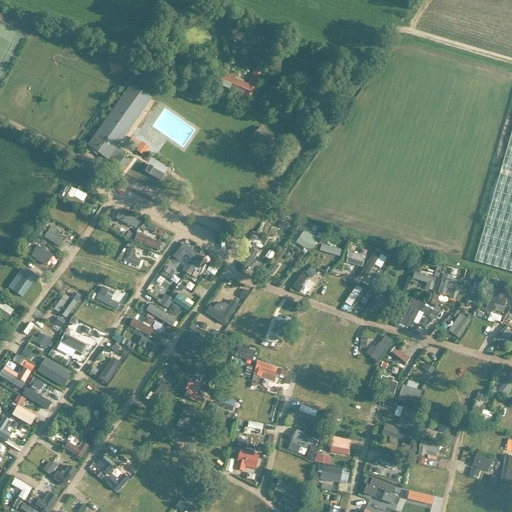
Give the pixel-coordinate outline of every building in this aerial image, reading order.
[(109,62),(110,73),(122,71),(120,60),(117,60),(117,57),(111,58),(112,61),(109,62)] [(252,100),(263,73),(264,69),(256,66),(248,85),(211,70),(207,80),(244,95),(244,97),(252,100)] [(199,88),(188,83),(182,97),(192,102),(199,88)] [(111,166),(120,172),(127,162),(120,157),(124,152),(117,147),(151,99),(131,85),(88,145),(113,163),(111,166)] [(285,89),(275,85),(269,98),(262,95),(259,102),(276,110),(285,89)] [(284,131),(280,128),(271,117),(264,124),(274,135),(280,139),(284,131)] [(274,142),(261,127),(251,136),(265,151),(274,142)] [(511,133),(475,262),(511,272),(511,133)] [(297,155),(306,142),(296,135),(292,141),(287,148),(297,155)] [(143,156),(149,147),(141,142),(135,151),(143,156)] [(160,181),(164,175),(163,174),(162,174),(153,169),(153,167),(149,165),(145,172),(160,181)] [(81,191),(76,190),(72,203),(85,207),(91,191),(82,188),(81,191)] [(142,231),(146,221),(123,213),(120,223),(142,231)] [(48,224),(42,237),(46,239),(53,226),(48,224)] [(64,249),(67,243),(61,240),(65,232),(54,227),(47,241),(64,249)] [(272,238),(289,242),(291,236),(274,231),(272,238)] [(104,245),(123,255),(130,242),(111,232),(104,245)] [(315,255),(323,242),(307,232),(299,246),(315,255)] [(139,237),(137,245),(163,250),(164,242),(139,237)] [(190,258),(195,263),(201,256),(188,245),(176,258),(183,264),(190,258)] [(34,259),(49,265),(54,253),(39,247),(34,259)] [(345,257),(345,249),(324,248),(324,256),(345,257)] [(145,262),(137,258),(140,253),(133,249),(126,262),(141,270),(145,262)] [(375,252),(366,277),(374,280),(383,255),(375,252)] [(350,263),(366,268),(369,258),(353,253),(350,263)] [(188,262),(183,271),(190,275),(195,267),(188,262)] [(201,262),(193,278),(203,283),(210,267),(201,262)] [(276,276),(282,267),(277,263),(271,273),(276,276)] [(216,265),(209,272),(216,278),(223,271),(216,265)] [(166,274),(175,279),(179,273),(170,267),(166,274)] [(85,271),(83,277),(91,280),(88,287),(99,291),(104,279),(85,271)] [(305,275),(297,287),(307,294),(315,282),(305,275)] [(439,277),(417,275),(416,283),(430,284),(429,292),(437,293),(439,277)] [(454,284),(455,277),(446,275),(442,297),(460,300),(461,296),(466,297),(468,287),(454,284)] [(473,288),(469,303),(485,308),(491,285),(492,285),(493,280),(479,276),(476,289),(473,288)] [(168,282),(165,288),(173,292),(176,286),(168,282)] [(155,287),(152,293),(166,301),(170,294),(155,287)] [(115,302),(118,294),(105,288),(99,302),(121,311),(123,305),(115,302)] [(358,288),(348,307),(357,311),(366,292),(358,288)] [(97,300),(100,296),(91,290),(88,295),(97,300)] [(248,301),(253,294),(248,291),(243,298),(248,301)] [(257,293),(246,311),(257,318),(268,300),(257,293)] [(169,297),(164,307),(172,311),(177,301),(169,297)] [(192,314),(197,307),(182,297),(177,304),(192,314)] [(500,310),(511,311),(511,299),(492,297),(490,314),(499,315),(500,310)] [(378,298),(373,308),(379,311),(384,301),(378,298)] [(413,301),(403,326),(427,336),(437,311),(413,301)] [(101,321),(103,315),(112,319),(115,313),(91,302),(87,309),(93,311),(90,316),(101,321)] [(212,317),(231,327),(242,306),(235,302),(231,309),(220,303),(212,317)] [(0,305),(0,316),(9,323),(14,316),(7,311),(9,308),(2,303),(0,305)] [(181,321),(154,306),(149,313),(176,329),(181,321)] [(179,319),(183,311),(176,307),(172,314),(179,319)] [(463,340),(474,323),(463,316),(452,333),(463,340)] [(151,317),(147,324),(155,329),(159,321),(151,317)] [(278,338),(285,342),(296,322),(290,318),(278,338)] [(90,340),(95,329),(75,320),(70,331),(90,340)] [(137,321),(134,327),(168,347),(176,332),(170,328),(166,336),(137,321)] [(476,327),(493,333),(496,326),(479,321),(476,327)] [(502,347),(509,349),(511,342),(511,332),(506,331),(502,347)] [(66,334),(54,359),(71,367),(75,359),(84,363),(91,346),(66,334)] [(207,340),(196,334),(186,354),(197,360),(207,340)] [(116,341),(137,352),(139,347),(119,336),(116,341)] [(381,350),(375,347),(370,356),(389,366),(400,345),(388,338),(381,350)] [(145,340),(142,349),(150,351),(148,358),(158,360),(163,345),(145,340)] [(233,354),(236,346),(222,341),(219,346),(227,349),(226,352),(233,354)] [(114,353),(120,356),(123,349),(118,346),(114,353)] [(236,353),(240,354),(239,357),(252,361),(255,352),(238,347),(236,353)] [(104,370),(114,353),(107,349),(97,366),(104,370)] [(128,349),(125,357),(131,360),(135,352),(128,349)] [(300,371),(302,363),(280,357),(278,365),(300,371)] [(7,358),(3,366),(9,368),(12,361),(7,358)] [(116,359),(103,380),(112,385),(125,365),(116,359)] [(166,367),(179,378),(184,371),(171,360),(166,367)] [(444,375),(454,379),(460,364),(449,360),(444,375)] [(133,361),(128,369),(144,379),(147,373),(138,368),(140,365),(133,361)] [(277,368),(257,361),(253,374),(260,377),(274,382),(276,377),(274,376),(277,368)] [(428,373),(436,376),(438,369),(431,367),(428,373)] [(3,380),(28,389),(34,373),(26,370),(24,375),(7,369),(3,380)] [(93,375),(101,379),(104,374),(96,369),(93,375)] [(198,377),(210,379),(211,373),(199,370),(198,377)] [(282,383),(292,387),(296,375),(285,371),(282,383)] [(482,390),(489,393),(497,376),(490,373),(482,390)] [(425,393),(407,387),(402,399),(422,407),(433,379),(430,378),(425,393)] [(511,378),(503,392),(511,398),(511,396),(511,378)] [(148,400),(159,409),(175,388),(165,379),(148,400)] [(0,393),(12,398),(16,388),(0,381),(0,393)] [(56,406),(40,396),(47,386),(40,381),(33,392),(30,390),(25,397),(51,414),(56,406)] [(193,382),(188,400),(204,406),(210,387),(193,382)] [(221,382),(218,388),(236,397),(240,388),(230,383),(229,386),(221,382)] [(494,387),(492,395),(497,397),(500,389),(494,387)] [(475,421),(495,425),(497,414),(485,412),(488,396),(480,394),(475,421)] [(233,409),(236,401),(219,395),(217,401),(226,404),(225,407),(233,409)] [(93,405),(99,410),(107,402),(100,396),(93,405)] [(22,397),(19,402),(27,408),(31,402),(22,397)] [(275,413),(276,404),(260,402),(259,411),(275,413)] [(104,406),(97,418),(102,420),(99,425),(107,430),(116,414),(104,406)] [(319,420),(321,414),(305,407),(303,414),(319,420)] [(16,419),(35,428),(40,416),(20,408),(16,419)] [(405,410),(402,431),(418,433),(421,413),(405,410)] [(459,438),(462,421),(448,418),(445,436),(459,438)] [(9,433),(14,422),(6,419),(0,431),(0,438),(11,443),(15,435),(9,433)] [(266,433),(267,426),(251,423),(250,430),(266,433)] [(385,439),(408,446),(411,435),(389,428),(385,439)] [(492,453),(498,455),(503,436),(489,432),(486,444),(494,446),(492,453)] [(310,458),(309,459),(315,460),(322,441),(299,433),(292,451),(310,458)] [(75,438),(72,444),(80,447),(78,453),(88,457),(93,445),(75,438)] [(206,455),(214,442),(209,439),(201,452),(206,455)] [(353,458),(355,442),(336,439),(334,455),(353,458)] [(0,451),(6,455),(11,447),(0,441),(0,451)] [(426,465),(427,458),(444,458),(444,446),(423,445),(422,465),(426,465)] [(259,455),(245,451),(247,447),(241,446),(240,450),(235,469),(244,472),(245,467),(255,470),(259,455)] [(386,456),(383,463),(400,470),(403,463),(386,456)] [(331,467),(332,458),(319,457),(318,465),(331,467)] [(473,478),(481,481),(484,471),(494,475),(498,463),(480,457),(473,478)] [(102,466),(113,476),(120,469),(110,458),(102,466)] [(314,472),(316,466),(291,459),(290,465),(314,472)] [(46,472),(54,478),(61,469),(53,463),(46,472)] [(135,465),(130,469),(138,476),(142,471),(135,465)] [(63,473),(57,482),(69,489),(79,471),(72,467),(67,476),(63,473)] [(156,485),(165,491),(176,476),(167,469),(156,485)] [(422,470),(421,484),(440,485),(440,471),(422,470)] [(345,477),(325,474),(324,485),(343,487),(345,477)] [(121,493),(134,484),(127,475),(114,484),(121,493)] [(497,487),(499,478),(494,476),(491,485),(497,487)] [(24,493),(17,507),(22,510),(26,501),(29,503),(36,489),(18,480),(14,487),(24,493)] [(283,481),(280,489),(302,499),(305,491),(283,481)] [(376,481),(373,486),(393,494),(395,488),(376,481)] [(486,495),(489,485),(472,481),(469,491),(486,495)] [(488,494),(496,497),(499,491),(491,488),(488,494)] [(52,493),(45,502),(43,500),(38,507),(44,511),(50,511),(60,499),(52,493)] [(240,511),(237,509),(242,500),(236,496),(226,511),(227,511),(240,511)] [(180,505),(187,511),(201,511),(202,511),(187,498),(180,505)] [(388,509),(389,502),(379,501),(378,507),(388,509)]
